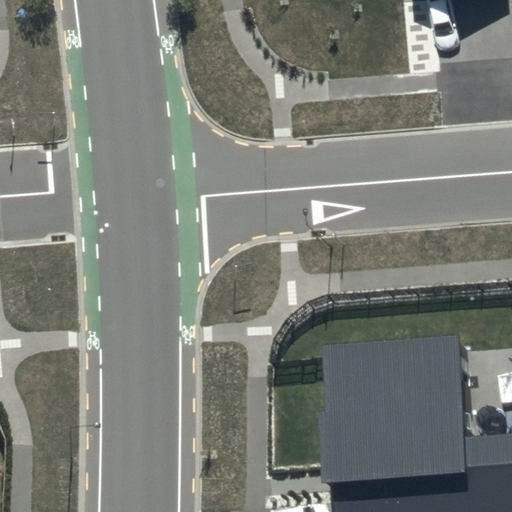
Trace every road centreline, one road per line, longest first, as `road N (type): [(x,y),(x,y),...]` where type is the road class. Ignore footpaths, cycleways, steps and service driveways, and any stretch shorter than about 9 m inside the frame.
road 1 (residential): [(136,194),(511,170)]
road 2 (tertiary): [(136,194),(138,511)]
road 3 (tertiary): [(115,0),(136,194)]
road 4 (residential): [(0,196),(136,194)]
